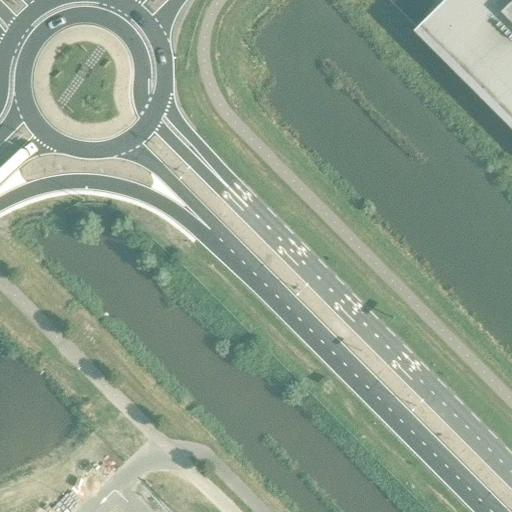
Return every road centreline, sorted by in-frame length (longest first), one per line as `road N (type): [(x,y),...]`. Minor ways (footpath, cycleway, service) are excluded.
road 1 (secondary): [(511,473),(213,173)]
road 2 (secondary): [(233,254),(488,511)]
road 3 (secondary): [(0,204),(54,184),(109,185),(160,203),(233,254)]
road 4 (secondary): [(128,141),(233,254)]
